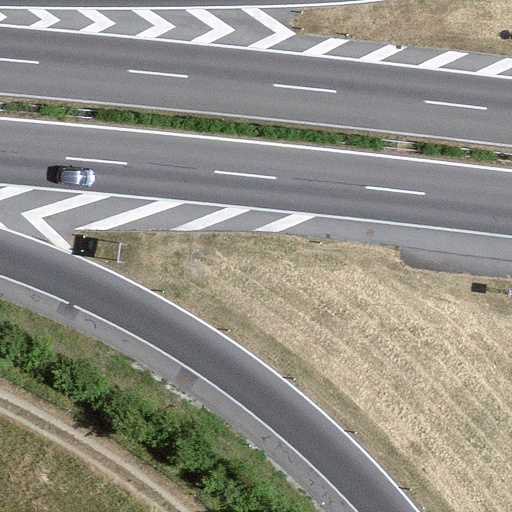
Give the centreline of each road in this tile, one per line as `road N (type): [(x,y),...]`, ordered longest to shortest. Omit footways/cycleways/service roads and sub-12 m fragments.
road 1 (trunk): [(511,112),(0,60)]
road 2 (trunk): [(0,152),(511,204)]
road 3 (trunk): [(0,254),(129,306),(208,353),(275,403),(389,511)]
road 4 (track): [(0,402),(103,460),(173,511)]
